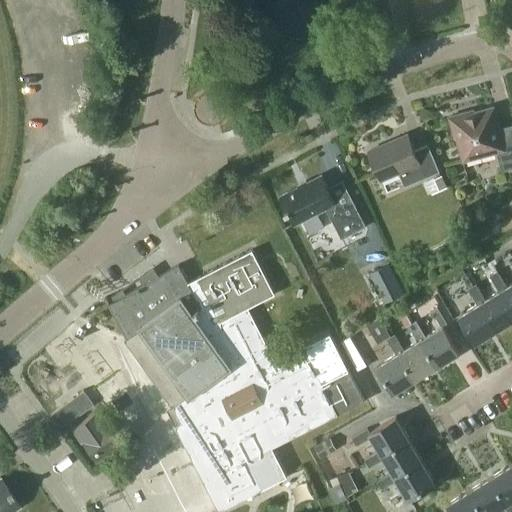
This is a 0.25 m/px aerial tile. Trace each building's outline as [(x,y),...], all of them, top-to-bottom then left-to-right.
[(511,123),(499,127),(493,106),(473,112),(473,110),(448,116),(452,130),(454,129),(463,160),(502,149),(508,169),(511,167),(511,123)] [(414,150),(407,134),(368,150),(380,179),(398,172),(404,186),(439,171),(428,145),(414,150)] [(338,208),(336,202),(327,187),(321,174),(280,195),(294,223),(326,207),(341,237),(366,225),(353,200),(338,208)] [(448,187),(442,174),(433,178),(439,191),(448,187)] [(197,277),(188,282),(202,310),(194,319),(206,336),(220,328),(225,335),(254,320),(250,312),(247,306),(274,292),(252,249),(202,275),(197,277)] [(503,288),(511,303),(511,261),(511,262),(511,264),(511,282),(506,286),(503,288)] [(106,297),(105,297),(109,303),(127,337),(124,339),(173,406),(188,394),(189,396),(229,367),(227,364),(239,354),(225,335),(220,328),(206,336),(194,319),(202,310),(188,282),(178,264),(159,275),(143,284),(126,293),(122,296),(118,290),(107,298),(106,297)] [(388,264),(370,273),(385,301),(402,292),(388,264)] [(497,328),(511,318),(511,303),(503,288),(506,286),(497,270),(489,275),(499,290),(485,299),(481,301),(497,328)] [(481,301),(485,299),(475,283),(468,288),(477,304),(458,315),(474,342),(497,328),(481,301)] [(425,335),(421,338),(437,365),(459,351),(443,325),(447,323),(437,307),(429,312),(439,327),(425,335)] [(411,323),(406,314),(400,318),(405,327),(408,325),(410,324),(411,323)] [(378,317),(366,325),(378,344),(387,339),(386,338),(391,335),(380,316),(378,317)] [(188,394),(173,406),(183,421),(176,425),(204,481),(214,501),(219,511),(287,476),(271,445),(294,433),(295,435),(364,400),(330,333),(275,361),(254,320),(225,335),(239,354),(227,364),(229,367),(189,396),(188,394)] [(403,349),(399,351),(415,378),(437,365),(421,338),(425,335),(417,322),(416,320),(411,323),(410,324),(408,325),(417,340),(403,349)] [(396,353),(377,365),(393,391),(415,378),(399,351),(403,349),(394,333),(391,335),(386,338),(387,339),(396,353)] [(73,396),(83,410),(93,403),(82,389),(73,396)] [(72,418),(81,411),(70,397),(61,404),(72,418)] [(71,427),(80,440),(94,459),(117,443),(94,410),(71,427)] [(372,436),(380,449),(382,453),(409,438),(396,416),(369,431),(367,428),(351,437),(356,445),(372,436)] [(314,445),(320,457),(336,449),(330,437),(314,445)] [(385,457),(393,471),(395,475),(422,459),(409,438),(382,453),(380,449),(364,459),(369,467),(385,457)] [(435,482),(422,459),(395,475),(393,471),(377,480),(382,488),(397,479),(408,498),(435,482)] [(511,463),(492,476),(508,502),(511,500),(511,499),(511,463)] [(0,511),(7,511),(19,505),(0,476),(0,511)] [(492,476),(470,489),(484,511),(491,511),(504,504),(508,511),(511,511),(511,500),(508,502),(492,476)] [(484,511),(470,489),(447,503),(452,511),(484,511)]
